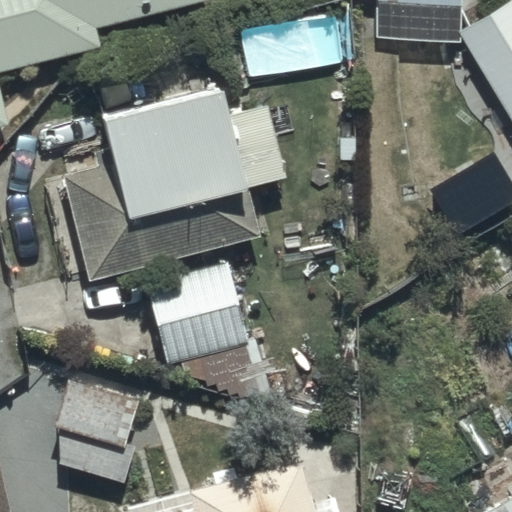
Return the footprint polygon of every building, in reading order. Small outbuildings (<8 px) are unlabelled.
[(0,0),(0,123),(0,124),(0,123),(0,69),(94,49),(89,27),(203,1),(203,0),(0,0)] [(511,0),(508,0),(460,30),(511,113),(511,0)] [(207,88),(83,115),(94,161),(56,170),(79,275),(248,238),(236,184),(273,175),(258,104),(213,114),(207,88)] [(221,260),(138,283),(159,360),(242,338),(221,260)] [(128,391),(57,373),(43,426),(50,427),(53,464),(117,480),(126,444),(114,441),(128,391)] [(119,508),(120,511),(302,511),(289,461),(119,508)] [(511,511),(511,490),(475,511),(511,511)]
